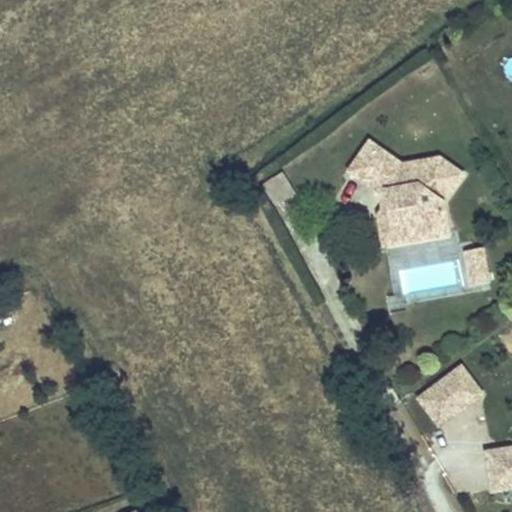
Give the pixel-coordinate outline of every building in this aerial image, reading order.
[(367,138),(347,166),(378,187),(384,186),(387,202),(380,203),(376,210),(379,226),(415,220),(417,232),(444,227),(439,197),(458,170),(435,154),(398,161),(367,138)] [(287,175),(279,162),(261,173),(269,186),(287,175)] [(273,191),(290,180),(287,175),(269,186),(273,191)] [(384,186),(378,187),(380,203),(387,202),(384,186)] [(415,220),(379,226),(381,238),(417,232),(415,220)] [(485,275),(480,243),(462,246),(468,278),(485,275)] [(437,416),(479,385),(459,358),(417,389),(437,416)] [(511,474),(511,473),(506,437),(485,441),(491,479),(511,474)] [(147,511),(138,495),(111,511),(147,511)]
